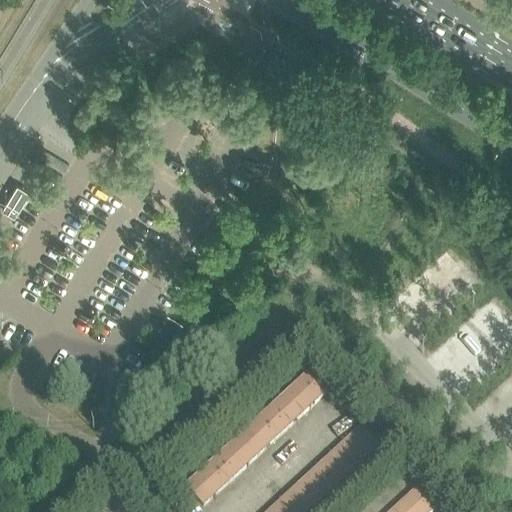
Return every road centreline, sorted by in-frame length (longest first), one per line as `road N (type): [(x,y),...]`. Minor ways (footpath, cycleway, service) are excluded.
road 1 (primary): [(278,0),(511,137)]
road 2 (primary): [(511,70),(400,0)]
road 3 (unclassified): [(56,67),(162,0)]
